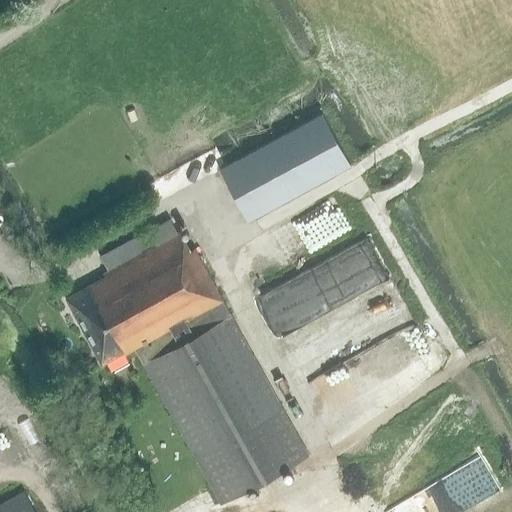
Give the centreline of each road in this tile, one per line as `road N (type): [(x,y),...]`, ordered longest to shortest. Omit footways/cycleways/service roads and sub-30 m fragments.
road 1 (track): [(350,175),(461,365),(333,451),(317,434)]
road 2 (track): [(218,253),(511,85)]
road 3 (unclassified): [(0,261),(32,273),(185,198)]
